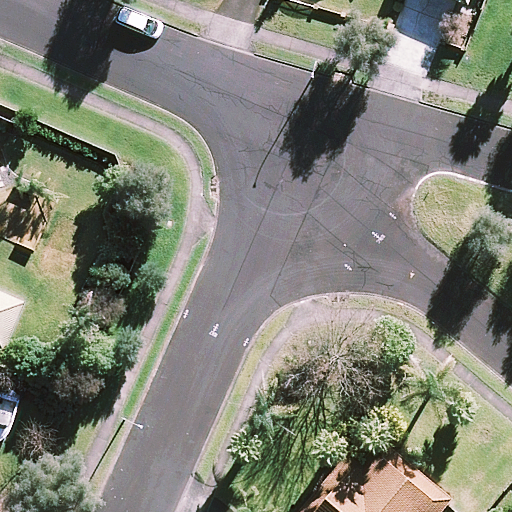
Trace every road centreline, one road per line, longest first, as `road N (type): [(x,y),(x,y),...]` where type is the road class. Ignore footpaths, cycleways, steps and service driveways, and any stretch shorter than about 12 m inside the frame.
road 1 (residential): [(133,511),(234,290),(257,253),(322,203)]
road 2 (residential): [(10,0),(317,113)]
road 3 (residential): [(511,355),(322,203)]
road 4 (residential): [(317,113),(511,163)]
